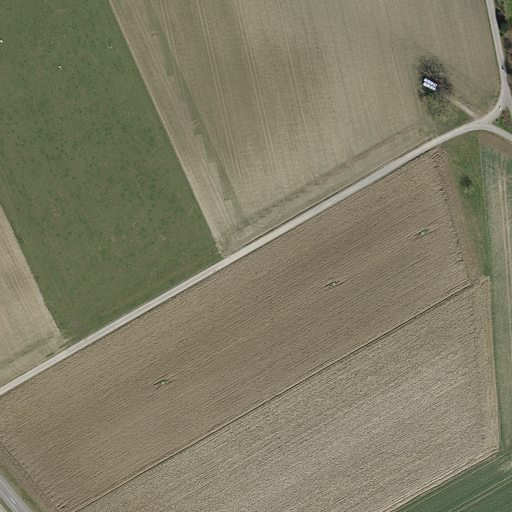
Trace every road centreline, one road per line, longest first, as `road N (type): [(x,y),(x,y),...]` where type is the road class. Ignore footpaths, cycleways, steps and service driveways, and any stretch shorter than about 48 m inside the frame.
road 1 (track): [(0,392),(412,154),(486,122)]
road 2 (track): [(486,122),(501,111),(508,88),(489,0)]
